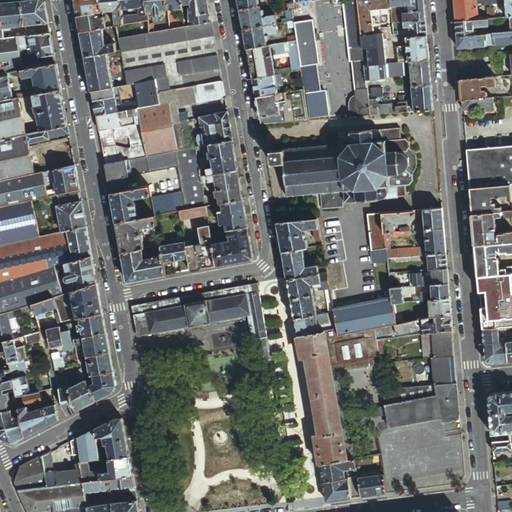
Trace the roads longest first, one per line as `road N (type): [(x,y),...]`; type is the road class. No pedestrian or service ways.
road 1 (residential): [(226,0),(270,268),(115,298)]
road 2 (residential): [(440,0),(473,380)]
road 3 (residential): [(59,0),(115,298)]
road 4 (residential): [(74,321),(42,330),(64,430)]
